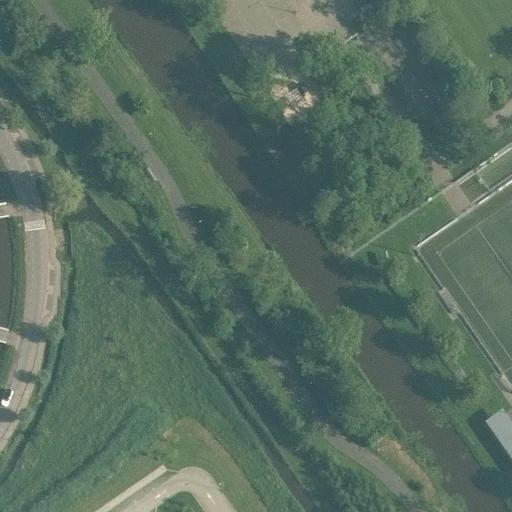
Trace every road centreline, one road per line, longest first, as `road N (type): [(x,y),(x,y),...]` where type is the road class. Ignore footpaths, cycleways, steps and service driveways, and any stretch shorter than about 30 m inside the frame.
road 1 (tertiary): [(0,436),(27,371),(42,283),(34,196),(0,137)]
road 2 (track): [(155,320),(109,251),(38,241)]
